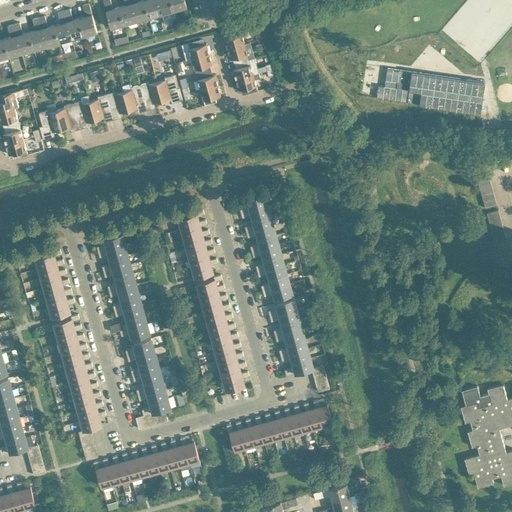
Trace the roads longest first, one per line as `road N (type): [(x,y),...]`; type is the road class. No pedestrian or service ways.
road 1 (residential): [(66,219),(209,180),(265,383),(259,402),(127,432),(71,236)]
road 2 (residential): [(0,166),(232,102)]
